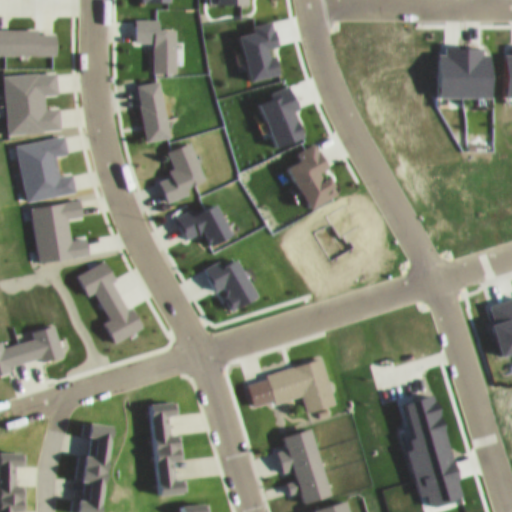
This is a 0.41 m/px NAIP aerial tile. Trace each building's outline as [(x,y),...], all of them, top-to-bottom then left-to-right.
[(165,143),(179,175),(197,167),(183,135),(165,143)] [(333,395),(322,349),(265,364),(273,394),(302,386),(306,402),(333,395)] [(147,394),(154,487),(186,484),(185,470),(174,471),(172,451),(183,450),(181,424),(169,425),(168,407),(178,407),(177,392),(147,394)] [(113,416),(85,414),(84,426),(61,424),(60,444),(83,445),(79,505),(106,507),(113,416)] [(0,442),(0,511),(13,511),(14,501),(25,501),(25,475),(15,475),(15,460),(24,460),(24,443),(0,442)] [(177,497),(178,511),(199,511),(199,509),(209,508),(208,495),(177,497)]
